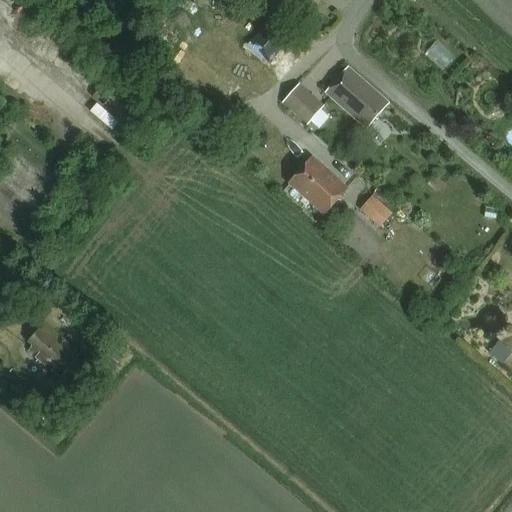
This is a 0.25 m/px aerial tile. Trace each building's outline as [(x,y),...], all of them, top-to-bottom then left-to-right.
[(444,68),(455,59),(440,40),(429,49),(444,68)] [(348,68),(326,93),(366,129),(388,104),(348,68)] [(307,124),(323,106),(299,85),(283,103),(307,124)] [(312,159),(289,185),(324,215),(347,189),(312,159)] [(392,215),(372,196),(359,210),(379,228),(392,215)] [(59,378),(80,353),(43,322),(28,340),(34,345),(28,352),(59,378)]
